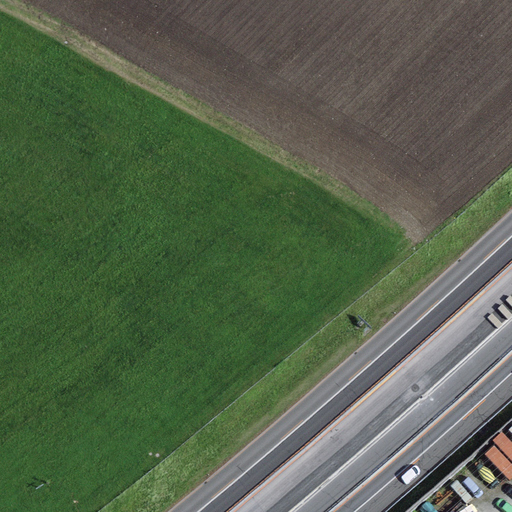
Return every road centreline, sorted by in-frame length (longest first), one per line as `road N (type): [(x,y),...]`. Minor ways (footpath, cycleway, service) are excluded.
road 1 (motorway): [(511,255),(219,511)]
road 2 (track): [(1,0),(250,138)]
road 3 (motorway): [(338,511),(511,359)]
